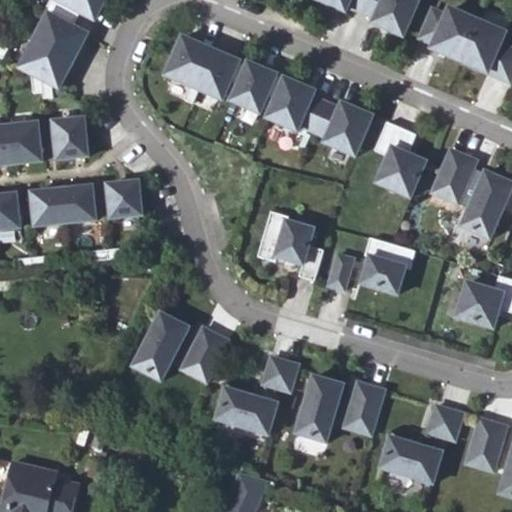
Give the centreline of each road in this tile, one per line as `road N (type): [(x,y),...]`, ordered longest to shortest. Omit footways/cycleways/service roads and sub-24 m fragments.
road 1 (residential): [(172,0),(139,27),(127,82),(135,120),(187,169),(206,200),(229,284),(257,308),(511,375)]
road 2 (residential): [(208,0),(511,135)]
